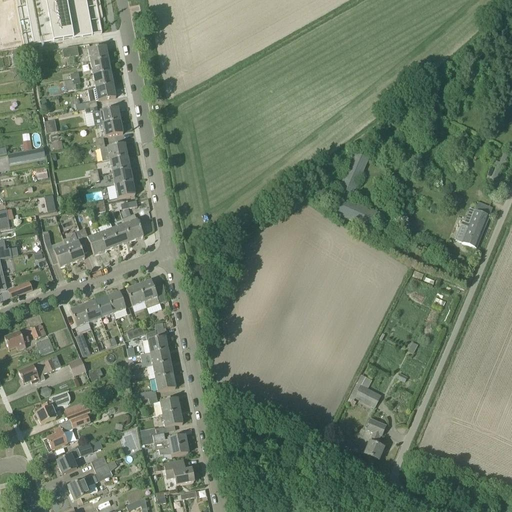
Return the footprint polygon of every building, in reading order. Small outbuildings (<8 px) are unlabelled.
[(24,0),(32,47),(62,41),(92,37),(85,0),(24,0)] [(17,9),(0,12),(0,52),(24,49),(17,9)] [(62,51),(63,60),(78,57),(76,48),(62,51)] [(87,51),(90,64),(108,61),(105,48),(87,51)] [(90,64),(93,77),(110,74),(108,61),(90,64)] [(93,77),(95,90),(113,87),(110,74),(93,77)] [(83,105),(84,110),(97,108),(96,103),(97,102),(98,103),(115,99),(113,87),(95,90),(87,91),(90,104),(83,105)] [(94,127),(102,126),(120,122),(117,109),(98,113),(97,108),(84,110),(85,116),(91,115),(94,127)] [(43,124),(45,135),(56,133),(54,122),(43,124)] [(120,122),(102,126),(105,139),(122,135),(120,122)] [(102,163),(109,162),(127,159),(124,145),(105,149),(104,144),(96,146),(97,151),(99,151),(102,163)] [(353,196),(368,160),(354,154),(339,190),(353,196)] [(109,162),(112,174),(131,171),(131,170),(129,171),(127,159),(109,162)] [(112,174),(114,187),(134,184),(134,183),(132,184),(129,171),(131,171),(112,174)] [(36,174),(37,181),(47,179),(46,172),(36,174)] [(106,189),(108,202),(117,200),(135,197),(133,188),(135,187),(134,184),(114,187),(106,189)] [(371,231),(378,214),(341,198),(334,214),(371,231)] [(468,212),(464,223),(462,222),(454,241),(456,242),(476,250),(492,209),(477,204),(474,212),(469,209),(468,212)] [(0,212),(0,223),(12,221),(13,221),(11,211),(0,212)] [(0,223),(0,231),(9,230),(14,229),(12,221),(0,223)] [(143,238),(137,221),(124,226),(130,243),(143,238)] [(124,226),(112,231),(118,248),(130,243),(124,226)] [(112,231),(100,235),(106,252),(118,248),(112,231)] [(63,241),(66,248),(72,267),(72,265),(84,260),(83,256),(87,254),(82,240),(79,232),(74,234),(78,243),(72,246),(70,240),(64,242),(63,241)] [(106,252),(100,235),(87,240),(94,257),(106,252)] [(53,253),(57,265),(59,270),(72,265),(72,267),(66,248),(53,253)] [(0,251),(0,261),(11,259),(10,251),(0,253),(0,251)] [(151,282),(138,287),(144,304),(147,310),(166,303),(163,286),(153,290),(151,282)] [(11,300),(32,292),(29,284),(8,292),(11,300)] [(132,308),(144,304),(138,287),(126,291),(132,308)] [(107,299),(113,315),(125,311),(119,294),(107,299)] [(107,299),(95,303),(101,320),(113,315),(107,299)] [(95,303),(82,308),(89,324),(101,320),(95,303)] [(76,329),(89,324),(82,308),(70,312),(76,329)] [(57,332),(48,335),(54,351),(73,344),(61,316),(52,319),(57,332)] [(33,341),(45,336),(41,327),(31,331),(30,329),(19,334),(19,333),(4,339),(9,352),(16,349),(17,352),(27,349),(24,344),(30,342),(28,338),(31,337),(33,341)] [(141,328),(136,330),(139,338),(144,336),(141,328)] [(157,340),(155,332),(146,335),(147,342),(142,343),(145,356),(167,352),(165,338),(157,340)] [(82,335),(75,338),(84,359),(91,356),(82,335)] [(167,352),(145,356),(140,357),(141,365),(133,367),(134,371),(152,367),(170,364),(167,352)] [(42,376),(44,376),(55,371),(61,369),(56,357),(50,360),(50,362),(44,364),(43,363),(33,367),(18,374),(23,386),(30,383),(32,386),(41,382),(44,381),(42,376)] [(86,373),(80,360),(68,365),(74,378),(86,373)] [(152,367),(155,380),(172,377),(170,364),(152,367)] [(88,375),(92,382),(98,380),(94,372),(88,375)] [(354,400),(357,401),(374,410),(381,397),(361,386),(365,379),(360,376),(346,403),(353,407),(356,403),(353,402),(354,400)] [(172,377),(155,380),(157,393),(175,390),(172,377)] [(133,403),(148,400),(156,399),(155,393),(152,394),(151,392),(132,396),(133,403)] [(35,414),(40,426),(56,420),(53,412),(53,411),(54,411),(55,409),(57,408),(58,408),(60,407),(64,407),(66,406),(68,404),(69,402),(69,399),(65,394),(48,400),(49,403),(42,406),(44,410),(35,414)] [(162,416),(181,413),(179,413),(177,400),(159,403),(162,416)] [(68,423),(86,416),(90,414),(86,404),(64,412),(68,423)] [(162,416),(164,429),(173,428),(182,426),(179,413),(181,413),(162,416)] [(86,416),(68,423),(59,426),(60,429),(54,432),(55,436),(46,440),(51,452),(67,445),(63,434),(89,424),(86,416)] [(381,438),(385,427),(369,421),(365,431),(373,434),(363,455),(378,462),(384,449),(376,446),(380,437),(381,438)] [(154,430),(143,432),(144,438),(163,435),(162,430),(162,429),(154,431),(154,430)] [(163,435),(144,438),(140,439),(142,447),(153,444),(155,452),(169,449),(171,458),(188,454),(184,437),(165,441),(164,434),(163,435)] [(56,463),(62,477),(76,470),(73,461),(93,454),(90,445),(78,450),(69,453),(70,456),(56,463)] [(106,466),(103,458),(91,464),(94,471),(106,466)] [(193,484),(191,471),(184,472),(182,462),(163,465),(166,481),(174,479),(176,487),(193,484)] [(106,466),(94,471),(97,479),(110,474),(106,466)] [(97,492),(91,478),(84,481),(67,488),(73,503),(90,496),(97,492)] [(156,496),(158,506),(166,505),(164,494),(156,496)]
